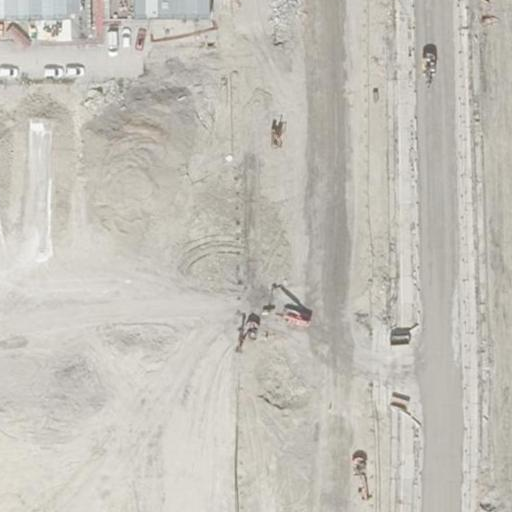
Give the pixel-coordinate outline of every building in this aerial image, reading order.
[(216,17),(215,0),(110,0),(110,17),(216,17)] [(284,0),(235,0),(236,34),(285,34),(284,0)] [(186,38),(185,24),(154,24),(154,38),(186,38)] [(0,305),(291,303),(289,83),(0,85),(0,305)] [(296,511),(296,474),(0,474),(0,511),(296,511)]
